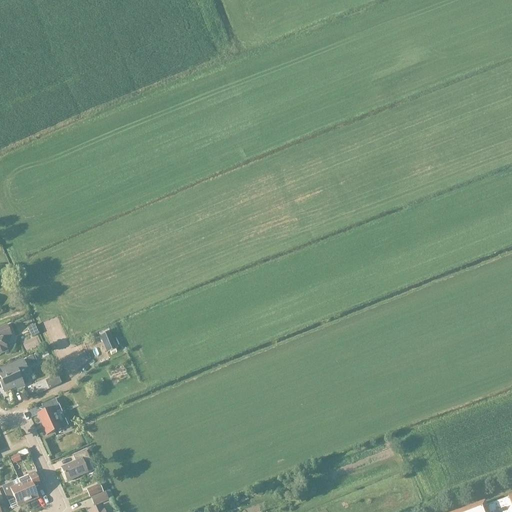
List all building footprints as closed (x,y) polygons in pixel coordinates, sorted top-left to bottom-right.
[(0,353),(6,351),(1,341),(10,337),(5,326),(0,328),(0,353)] [(116,350),(109,332),(99,336),(107,354),(116,350)] [(12,373),(0,378),(0,386),(3,393),(15,388),(16,390),(23,386),(19,377),(28,374),(22,361),(9,367),(12,373)] [(43,413),(36,416),(41,425),(43,428),(42,428),(45,436),(60,430),(51,411),(58,408),(55,400),(40,406),(43,413)] [(69,465),(60,469),(66,482),(87,474),(87,473),(93,470),(89,462),(90,461),(85,451),(72,457),(75,462),(72,464),(72,465),(69,466),(69,465)] [(17,455),(10,458),(13,465),(20,462),(17,455)] [(34,473),(17,480),(27,503),(38,499),(34,491),(40,488),(34,473)] [(17,480),(1,488),(7,502),(14,500),(17,508),(27,503),(17,480)] [(99,485),(86,490),(89,498),(102,492),(99,485)] [(105,493),(91,499),(94,506),(108,501),(105,493)] [(483,503),(458,511),(511,511),(511,496),(485,506),(483,503)]
